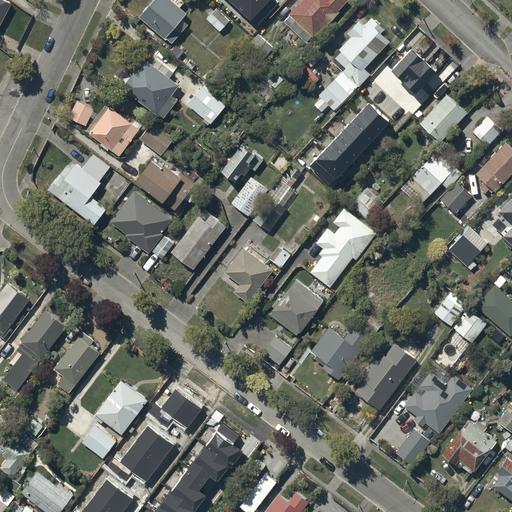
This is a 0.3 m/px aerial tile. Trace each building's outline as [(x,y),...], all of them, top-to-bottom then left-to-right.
[(0,0),(0,21),(11,0),(0,0)] [(175,0),(150,0),(139,14),(164,36),(166,34),(172,40),(189,21),(182,15),(187,10),(175,0)] [(296,0),(295,2),(297,3),(289,11),(289,12),(284,18),(306,39),(312,33),(314,34),(326,21),(328,23),(339,11),(337,9),(345,0),(296,0)] [(216,5),(207,15),(220,28),(229,18),(216,5)] [(342,68),(358,85),(371,72),(365,65),(390,40),(380,31),(384,27),(379,22),(381,21),(375,15),(373,17),(372,15),(367,20),(366,18),(362,21),(359,19),(347,31),(351,35),(338,47),(341,50),(331,59),(341,69),(342,68)] [(436,65),(412,43),(390,66),(414,88),(436,65)] [(164,114),(178,96),(171,91),(179,81),(170,75),(175,69),(156,55),(152,60),(144,54),(121,83),(157,111),(158,110),(164,114)] [(313,83),(319,77),(308,65),(301,72),(313,83)] [(284,78),(274,69),(266,79),(275,87),(284,78)] [(342,70),(319,93),(335,109),(358,85),(342,70)] [(205,81),(187,102),(211,121),(226,103),(220,98),(223,95),(205,81)] [(468,109),(447,91),(438,101),(435,99),(430,105),(432,107),(421,120),(442,138),(468,109)] [(389,116),(369,97),(315,154),(335,173),(389,116)] [(94,105),(77,98),(70,115),(87,123),(94,105)] [(89,129),(120,152),(140,126),(110,103),(89,129)] [(487,113),(473,129),(488,143),(502,127),(487,113)] [(139,136),(161,152),(174,135),(152,119),(139,136)] [(492,153),(476,170),(485,178),(480,184),(486,190),(491,184),(496,189),(511,171),(511,143),(506,139),(492,153)] [(263,157),(242,141),(222,167),(235,177),(247,161),(256,167),(263,157)] [(438,148),(400,185),(418,203),(441,180),(447,185),(461,171),(438,148)] [(50,185),(94,220),(106,205),(90,193),(101,179),(100,178),(111,164),(93,150),(83,164),(76,159),(72,165),(68,162),(50,185)] [(152,154),(136,175),(175,204),(193,180),(165,159),(162,162),(152,154)] [(330,176),(318,166),(313,172),(325,182),(330,176)] [(252,174),(232,201),(249,214),(269,188),(252,174)] [(457,178),(440,197),(455,211),(472,192),(457,178)] [(385,203),(368,186),(351,203),(368,220),(385,203)] [(134,187),(110,219),(126,231),(125,232),(148,250),(163,231),(161,230),(172,216),(134,187)] [(511,194),(509,198),(506,196),(498,205),(501,207),(498,210),(500,212),(492,221),(504,232),(502,234),(504,236),(502,238),(511,245),(511,243),(511,194)] [(271,195),(254,217),(270,229),(287,207),(271,195)] [(330,285),(353,255),(357,258),(377,230),(344,205),(333,220),(340,225),(335,231),(328,225),(316,240),(324,246),(319,252),(322,254),(310,270),(330,285)] [(205,206),(171,250),(194,267),(227,223),(205,206)] [(472,259),(488,241),(468,224),(459,234),(458,233),(453,238),(455,239),(448,247),(449,248),(444,253),(450,259),(455,254),(471,268),(477,262),(472,259)] [(165,233),(153,249),(163,256),(175,240),(165,233)] [(279,244),(270,256),(282,266),(291,253),(279,244)] [(249,300),(274,268),(243,245),(225,270),(241,282),(235,290),(249,300)] [(275,306),(271,312),(297,333),(299,329),(300,330),(324,299),(297,277),(280,298),(278,297),(272,304),(275,306)] [(30,295),(8,279),(0,290),(0,333),(1,334),(30,295)] [(511,296),(495,282),(476,303),(510,333),(511,331),(511,296)] [(451,324),(464,307),(447,294),(434,312),(451,324)] [(3,376),(17,387),(67,324),(46,307),(22,338),(23,339),(17,347),(23,351),(3,376)] [(473,341),(487,322),(468,307),(454,325),(456,327),(455,328),(473,341)] [(340,379),(383,321),(371,313),(363,323),(357,319),(345,335),(330,323),(311,349),(316,352),(312,358),(340,379)] [(83,329),(54,365),(64,373),(58,382),(68,390),(101,349),(91,341),(94,337),(83,329)] [(275,334),(263,350),(280,363),(292,347),(275,334)] [(378,407),(417,357),(395,340),(385,353),(380,349),(360,375),(363,378),(355,389),(378,407)] [(290,379),(300,363),(291,357),(280,372),(290,379)] [(425,421),(440,432),(473,387),(454,373),(447,381),(430,369),(420,384),(426,388),(421,394),(415,390),(404,404),(417,414),(413,418),(422,425),(425,421)] [(104,421),(122,435),(148,401),(121,381),(95,415),(96,416),(93,419),(101,425),(104,421)] [(506,408),(498,419),(511,429),(511,401),(510,400),(504,407),(506,408)] [(51,405),(46,414),(50,417),(56,408),(51,405)] [(194,431),(165,409),(140,441),(152,450),(146,458),(155,465),(162,457),(170,464),(194,431)] [(33,416),(26,426),(36,434),(44,425),(33,416)] [(474,469),(496,439),(483,430),(487,424),(478,417),(474,422),(468,417),(443,451),(472,471),(473,469),(474,469)] [(240,436),(222,422),(205,444),(188,468),(170,490),(154,511),(194,511),(206,497),(199,492),(210,477),(218,483),(242,452),(233,445),(240,436)] [(115,442),(94,426),(81,443),(102,459),(115,442)] [(27,468),(25,467),(29,461),(25,458),(30,452),(30,451),(31,450),(32,451),(39,442),(23,431),(16,441),(12,439),(2,453),(7,457),(0,466),(12,475),(12,476),(14,478),(10,483),(17,489),(21,483),(19,482),(25,474),(23,473),(27,468)] [(132,451),(120,442),(107,457),(119,467),(132,451)] [(511,496),(511,454),(509,452),(497,468),(500,470),(495,477),(496,478),(493,482),(511,496)] [(261,504),(279,480),(259,466),(241,490),(261,504)] [(27,477),(29,479),(21,489),(50,511),(58,511),(74,492),(59,480),(57,483),(38,468),(34,473),(31,471),(27,477)] [(4,508),(17,491),(0,478),(0,511),(4,511),(7,510),(4,508)] [(154,484),(146,478),(138,489),(146,495),(154,484)] [(280,491),(263,511),(299,511),(310,499),(296,489),(289,498),(280,491)]
